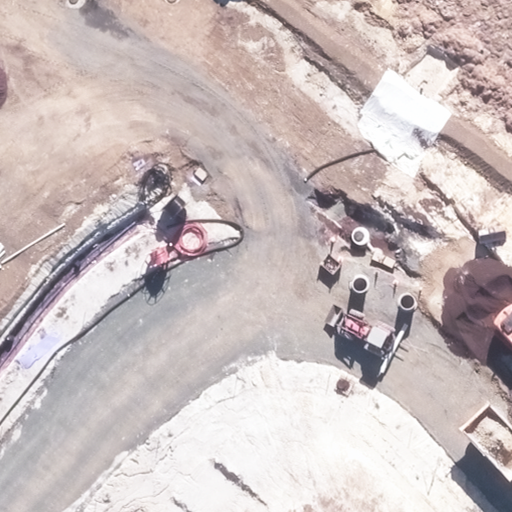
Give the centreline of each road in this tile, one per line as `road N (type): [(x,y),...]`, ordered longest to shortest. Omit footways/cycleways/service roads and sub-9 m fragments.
road 1 (residential): [(277,306),(251,159),(48,0)]
road 2 (residential): [(277,306),(251,307),(176,340),(25,511)]
road 3 (residential): [(511,458),(393,338),(324,304),(277,306)]
